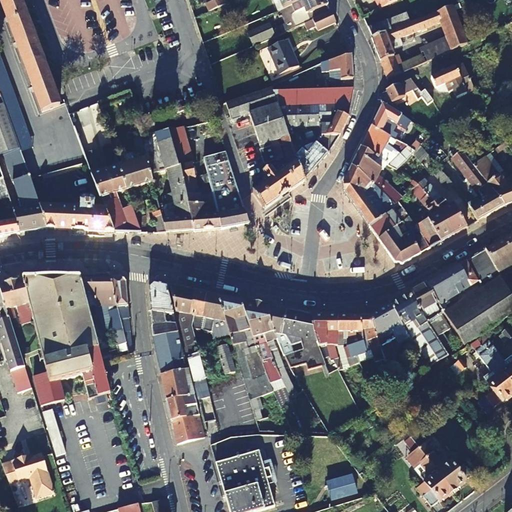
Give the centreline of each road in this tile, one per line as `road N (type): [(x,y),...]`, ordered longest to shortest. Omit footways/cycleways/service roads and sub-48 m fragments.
road 1 (residential): [(181,511),(146,361),(136,255)]
road 2 (tertiary): [(308,294),(397,282),(511,221)]
road 3 (residential): [(320,200),(372,88),(366,53),(338,0)]
road 4 (tertiary): [(136,255),(308,294)]
road 5 (tertiary): [(0,257),(51,250),(136,255)]
